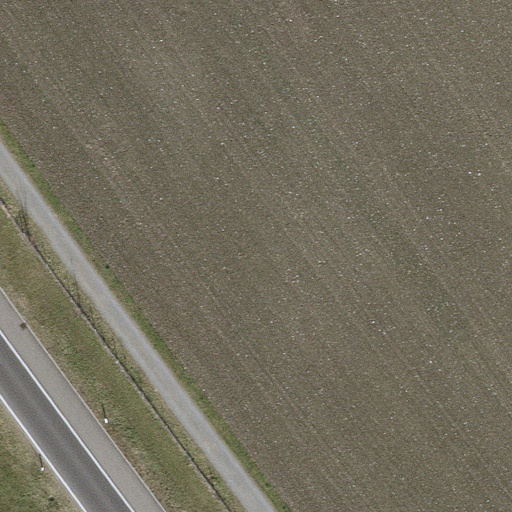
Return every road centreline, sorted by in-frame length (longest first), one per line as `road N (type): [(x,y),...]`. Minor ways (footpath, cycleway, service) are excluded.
road 1 (track): [(0,115),(294,511)]
road 2 (motorway): [(117,511),(0,353)]
